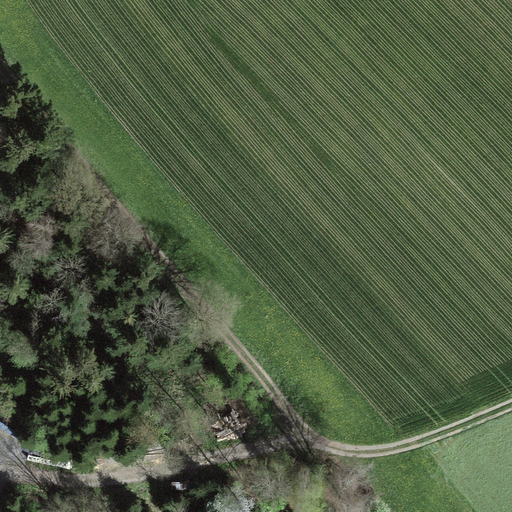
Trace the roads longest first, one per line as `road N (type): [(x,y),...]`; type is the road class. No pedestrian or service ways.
road 1 (track): [(372,461),(299,415),(0,32)]
road 2 (track): [(0,473),(372,461)]
road 3 (track): [(372,461),(511,404)]
